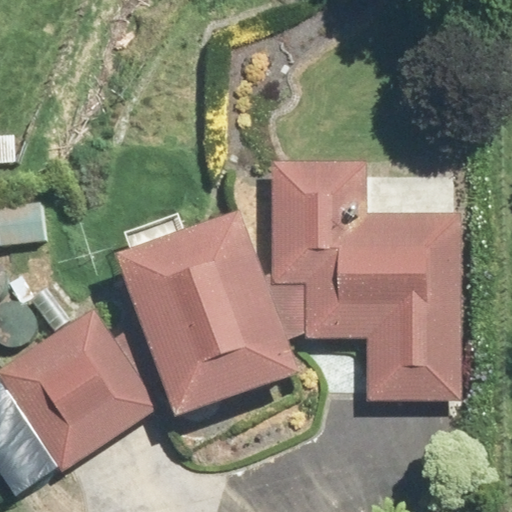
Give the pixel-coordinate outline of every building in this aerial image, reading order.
[(21,138),(0,137),(0,173),(22,173),(21,138)] [(375,168),(285,169),(285,291),(318,291),(319,345),(378,345),(378,405),(471,405),(471,220),(375,220),(375,168)] [(51,215),(5,215),(5,257),(51,257),(51,215)] [(256,220),(136,265),(195,428),(313,381),(301,347),(313,341),(311,293),(283,295),(256,220)] [(108,314),(8,379),(72,477),(172,412),(108,314)]
